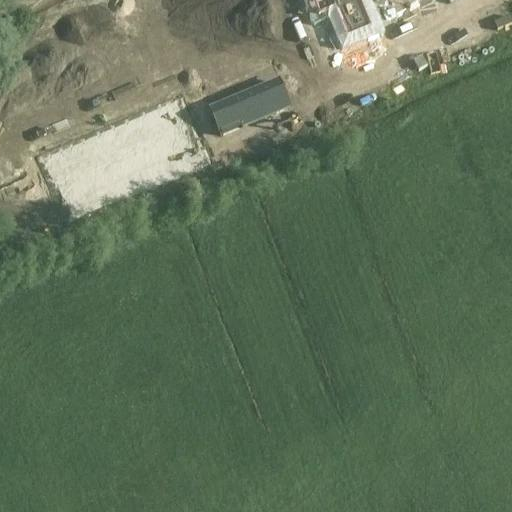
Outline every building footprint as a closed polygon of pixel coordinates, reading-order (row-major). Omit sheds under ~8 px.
[(231,0),(229,0),(220,7),(230,19),(240,10),(231,0)] [(325,0),(329,8),(326,10),(339,40),(366,29),(353,0),(325,0)] [(169,24),(138,40),(150,63),(181,47),(169,24)] [(120,58),(138,54),(134,36),(102,44),(104,54),(118,51),(120,58)] [(265,72),(197,101),(207,124),(275,95),(265,72)] [(151,87),(56,118),(61,134),(83,127),(85,133),(159,110),(151,87)] [(53,190),(176,148),(163,111),(40,153),(53,190)]
